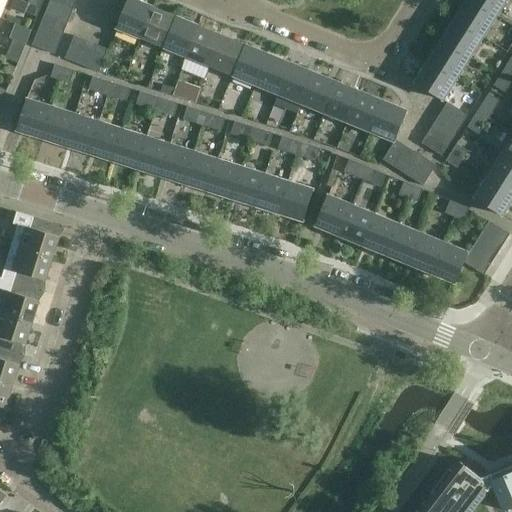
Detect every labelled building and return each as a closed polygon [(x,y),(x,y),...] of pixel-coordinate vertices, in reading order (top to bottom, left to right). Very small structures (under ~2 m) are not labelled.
[(49,0),(50,1),(72,10),(75,0),(49,0)] [(127,0),(116,27),(140,37),(152,7),(133,0),(127,0)] [(471,0),(466,0),(455,19),(482,36),(495,15),(471,0)] [(471,0),(495,15),(504,0),(471,0)] [(50,1),(45,12),(67,21),(72,10),(50,1)] [(28,2),(24,11),(36,16),(40,7),(28,2)] [(152,7),(140,37),(163,46),(175,17),(152,7)] [(40,23),(52,27),(63,32),(63,31),(67,21),(45,12),(40,23)] [(175,17),(163,46),(186,56),(198,26),(175,17)] [(455,19),(441,39),(469,57),(482,36),(455,19)] [(52,27),(40,23),(31,44),(43,49),(52,27)] [(12,39),(25,44),(30,30),(14,24),(8,38),(12,39)] [(198,26),(186,56),(180,69),(202,78),(209,65),(221,36),(198,26)] [(52,27),(43,49),(54,54),(63,32),(52,27)] [(64,58),(75,63),(84,40),(73,36),(64,58)] [(221,36),(209,65),(232,75),(244,45),(221,36)] [(12,39),(9,49),(21,53),(25,44),(12,39)] [(441,39),(428,60),(456,78),(469,57),(441,39)] [(84,40),(75,63),(86,67),(95,45),(84,40)] [(95,45),(86,67),(97,72),(107,50),(95,45)] [(244,45),(232,75),(254,84),(267,55),(244,45)] [(9,49),(5,58),(17,63),(21,53),(9,49)] [(267,55),(254,84),(277,94),(290,64),(267,55)] [(456,78),(428,60),(414,82),(442,99),(456,78)] [(511,61),(509,60),(503,68),(511,73),(511,61)] [(50,77),(59,80),(63,67),(54,64),(50,77)] [(290,64),(277,94),(273,104),(296,113),(300,103),(312,73),(290,64)] [(63,67),(59,80),(69,83),(73,70),(63,67)] [(511,73),(503,68),(498,77),(509,84),(511,79),(511,73)] [(312,73),(300,103),(323,112),(335,83),(312,73)] [(88,89),(98,92),(102,79),(92,76),(88,89)] [(509,84),(498,77),(493,85),(504,92),(509,84)] [(102,79),(98,92),(108,95),(112,83),(102,79)] [(198,88),(176,81),(173,88),(171,96),(193,103),(198,88)] [(112,83),(108,95),(117,98),(121,85),(112,83)] [(335,83),(323,112),(346,122),(358,92),(335,83)] [(158,91),(171,96),(173,88),(161,84),(158,91)] [(121,85),(117,98),(126,101),(130,88),(121,85)] [(132,103),(144,107),(148,94),(136,90),(132,103)] [(358,92),(346,122),(370,131),(382,102),(358,92)] [(488,93),(482,102),(494,109),(499,100),(488,93)] [(148,94),(144,107),(154,110),(158,97),(148,94)] [(158,97),(154,110),(163,113),(167,100),(158,97)] [(17,131),(40,138),(51,106),(27,98),(17,131)] [(167,100),(163,113),(173,116),(177,103),(167,100)] [(382,102),(370,131),(393,141),(405,111),(382,102)] [(482,102),(477,110),(488,117),(494,109),(482,102)] [(446,103),(440,113),(460,125),(466,115),(446,103)] [(51,106),(40,138),(64,146),(75,113),(51,106)] [(182,119),(192,122),(196,109),(186,106),(182,119)] [(196,109),(192,122),(201,125),(205,112),(196,109)] [(477,110),(472,118),(483,126),(488,117),(477,110)] [(205,112),(201,125),(211,127),(214,115),(205,112)] [(75,113),(64,146),(89,154),(100,122),(75,113)] [(440,113),(433,123),(454,136),(460,125),(440,113)] [(214,115),(211,127),(220,130),(224,118),(214,115)] [(483,126),(472,118),(466,127),(478,134),(483,126)] [(230,134),(239,137),(243,124),(234,121),(230,134)] [(100,122),(89,154),(113,161),(124,129),(100,122)] [(433,123),(427,133),(447,146),(454,136),(433,123)] [(243,124),(239,137),(249,140),(253,127),(243,124)] [(253,127),(249,140),(258,143),(262,131),(253,127)] [(124,129),(113,161),(136,168),(146,136),(124,129)] [(262,131),(258,143),(267,146),(271,134),(262,131)] [(447,146),(427,133),(421,143),(441,156),(447,146)] [(146,136),(136,168),(159,176),(169,144),(146,136)] [(511,136),(501,155),(511,161),(511,136)] [(276,149),(286,152),(290,140),(281,137),(276,149)] [(290,140),(286,152),(295,155),(299,143),(290,140)] [(382,159),(393,166),(405,146),(395,140),(382,159)] [(299,143),(295,155),(305,158),(309,146),(299,143)] [(169,144),(159,176),(183,183),(193,151),(169,144)] [(456,144),(450,152),(462,159),(467,151),(456,144)] [(309,146),(305,158),(314,161),(318,149),(309,146)] [(405,146),(393,166),(403,172),(409,162),(415,152),(405,146)] [(193,151),(183,183),(206,190),(216,159),(193,151)] [(415,152),(409,162),(429,175),(435,165),(415,152)] [(462,159),(450,152),(445,161),(456,168),(462,159)] [(511,161),(501,155),(487,176),(511,191),(511,161)] [(216,159),(206,190),(230,198),(240,166),(216,159)] [(343,172),(352,175),(357,163),(348,159),(343,172)] [(409,162),(403,172),(422,185),(429,175),(409,162)] [(357,163),(352,175),(361,179),(366,167),(357,163)] [(240,166),(230,198),(253,205),(263,174),(240,166)] [(366,167),(361,179),(370,183),(375,170),(366,167)] [(375,170),(370,183),(379,186),(384,174),(375,170)] [(263,174),(253,205),(277,213),(287,181),(263,174)] [(511,197),(511,191),(487,176),(474,198),(501,215),(511,197)] [(287,181),(277,213),(302,220),(312,189),(287,181)] [(398,194),(407,198),(412,185),(403,182),(398,194)] [(412,185),(407,198),(416,201),(421,189),(412,185)] [(315,225),(338,235),(350,205),(327,195),(315,225)] [(444,213),(453,217),(458,204),(449,201),(444,213)] [(458,204),(453,217),(462,220),(467,208),(458,204)] [(350,205),(338,235),(361,244),(373,214),(350,205)] [(17,225),(11,245),(51,258),(62,225),(16,211),(12,224),(17,225)] [(373,214),(361,244),(384,254),(396,224),(373,214)] [(488,221),(482,231),(502,244),(509,234),(488,221)] [(396,224),(384,254),(407,263),(419,233),(396,224)] [(482,231),(475,242),(496,254),(502,244),(482,231)] [(419,233),(407,263),(430,272),(442,242),(419,233)] [(442,242),(430,272),(454,282),(463,262),(466,252),(442,242)] [(475,242),(469,252),(489,264),(496,254),(475,242)] [(51,258),(11,245),(1,277),(12,281),(41,290),(51,258)] [(469,252),(463,262),(483,275),(489,264),(469,252)] [(0,277),(0,312),(31,322),(41,290),(12,281),(1,277),(0,277)] [(0,347),(21,354),(31,322),(0,312),(0,347)] [(21,354),(0,347),(0,382),(11,386),(21,354)] [(11,386),(0,382),(0,418),(1,419),(11,386)] [(511,470),(492,479),(490,474),(480,478),(460,462),(421,511),(462,511),(482,487),(487,490),(490,487),(493,485),(503,510),(511,506),(511,470)]
